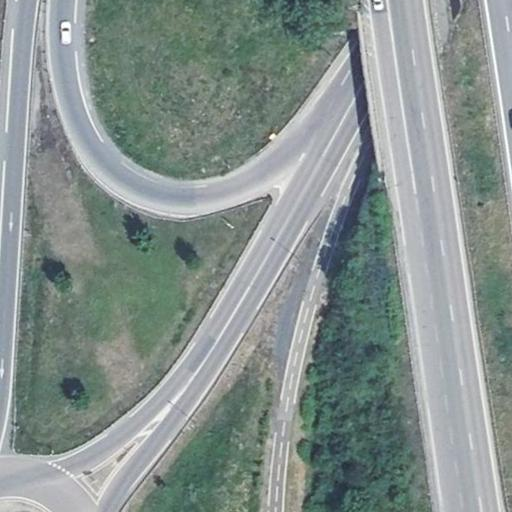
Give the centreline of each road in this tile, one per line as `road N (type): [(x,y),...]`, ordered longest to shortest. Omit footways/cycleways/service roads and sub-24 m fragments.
road 1 (motorway): [(397,0),(269,172),(234,190),(173,199),(117,176),(93,147),(65,76),(61,0)]
road 2 (secondary): [(409,0),(186,385)]
road 3 (motorway): [(424,127),(479,511)]
road 4 (motorway): [(26,0),(0,387)]
road 5 (secondary): [(186,385),(40,485)]
road 6 (secondary): [(105,511),(186,385)]
road 7 (motorway): [(378,0),(424,127)]
road 8 (motorway): [(407,0),(424,127)]
